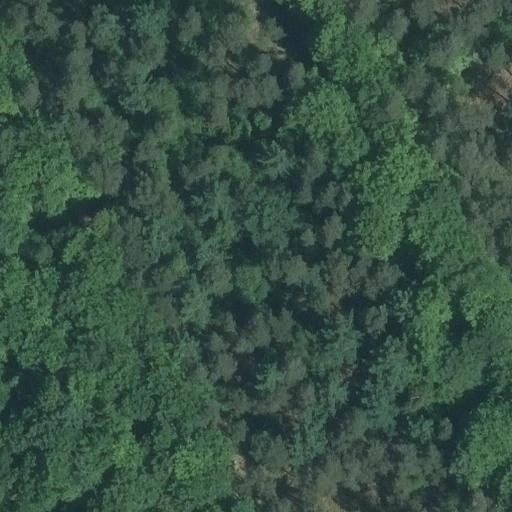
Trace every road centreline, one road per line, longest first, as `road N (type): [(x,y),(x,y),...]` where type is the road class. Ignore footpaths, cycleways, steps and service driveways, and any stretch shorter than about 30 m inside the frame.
road 1 (unclassified): [(511,398),(296,0)]
road 2 (track): [(26,235),(196,511)]
